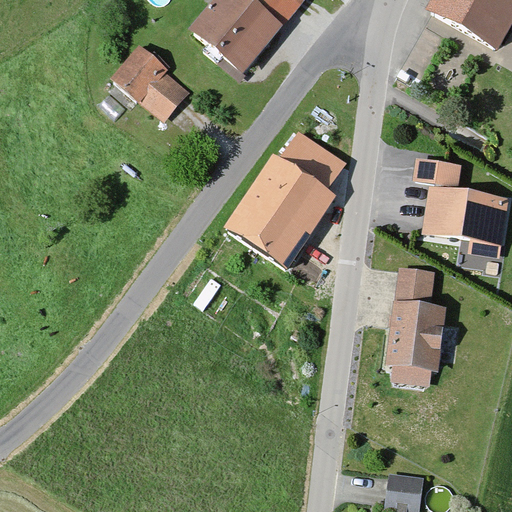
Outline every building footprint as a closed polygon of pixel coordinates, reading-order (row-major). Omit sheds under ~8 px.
[(302,4),(297,0),(214,0),(184,40),(239,83),(302,4)] [(511,27),(511,0),(434,0),(422,22),(493,61),(511,27)] [(191,95),(139,51),(110,85),(162,129),(191,95)] [(344,170),(296,135),(220,237),(281,281),(335,207),(323,198),(344,170)] [(463,170),(415,165),(412,191),(429,193),(424,242),(503,251),(508,202),(460,197),(463,170)] [(436,279),(399,273),(394,302),(431,308),(436,279)] [(446,316),(393,309),(385,372),(437,379),(446,316)] [(420,511),(425,482),(389,477),(384,511),(420,511)]
